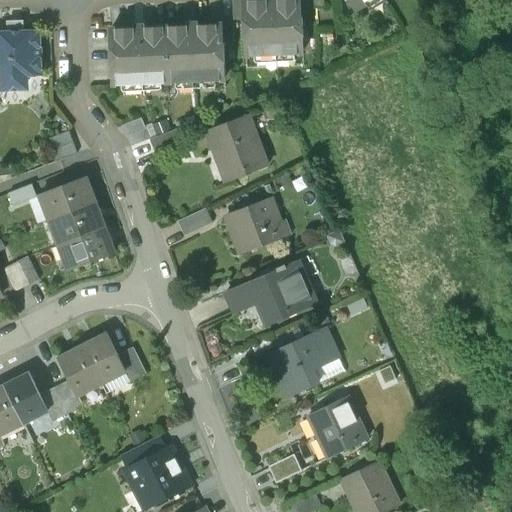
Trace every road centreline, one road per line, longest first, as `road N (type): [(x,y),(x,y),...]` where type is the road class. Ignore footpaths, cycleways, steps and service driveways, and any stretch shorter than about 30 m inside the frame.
road 1 (residential): [(247,511),(158,286)]
road 2 (residential): [(158,286),(111,147),(95,125)]
road 3 (residential): [(0,343),(71,307),(158,286)]
road 4 (residential): [(65,10),(72,77),(95,125)]
